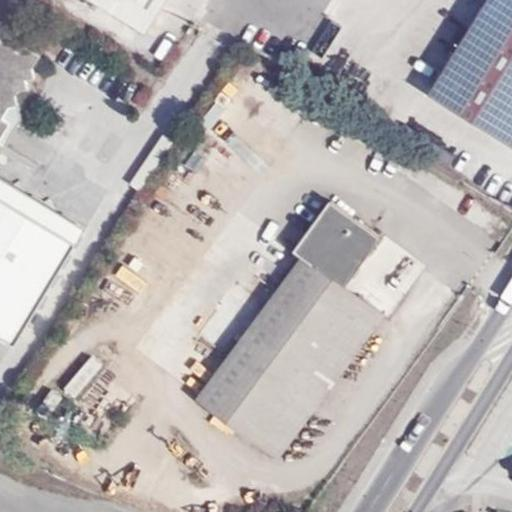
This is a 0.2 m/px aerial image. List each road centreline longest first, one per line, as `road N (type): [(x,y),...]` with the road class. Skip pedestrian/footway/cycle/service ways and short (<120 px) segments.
road 1 (secondary): [(511,290),(372,511)]
road 2 (secondary): [(416,511),(511,360)]
